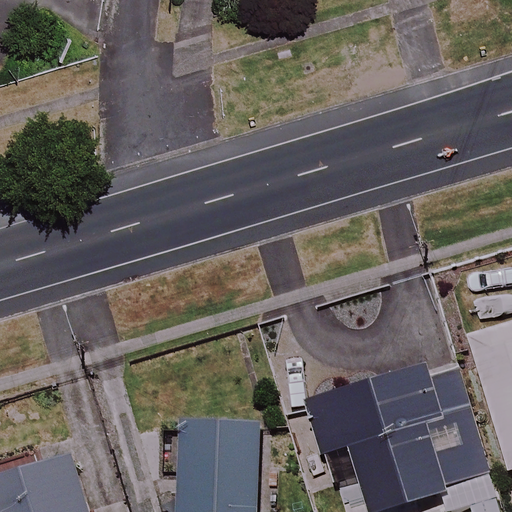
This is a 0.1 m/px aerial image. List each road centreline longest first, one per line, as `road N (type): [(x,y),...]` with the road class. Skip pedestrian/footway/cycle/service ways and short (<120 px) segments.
road 1 (primary): [(176,212),(511,113)]
road 2 (residential): [(176,212),(131,0)]
road 3 (primary): [(0,266),(176,212)]
